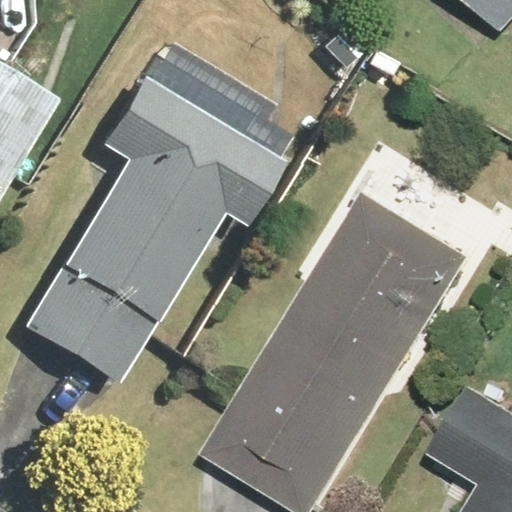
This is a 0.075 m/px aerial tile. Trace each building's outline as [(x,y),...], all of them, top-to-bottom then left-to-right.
[(511,0),(467,0),(511,41),(511,39),(511,0)] [(213,76),(160,46),(100,151),(116,160),(20,329),(117,384),(211,217),(238,232),(279,160),(193,111),(213,76)] [(0,180),(50,96),(0,64),(0,180)] [(322,511),(478,260),(373,196),(213,455),(305,511),(322,511)] [(511,511),(511,400),(483,383),(437,456),(489,489),(474,511),(511,511)]
